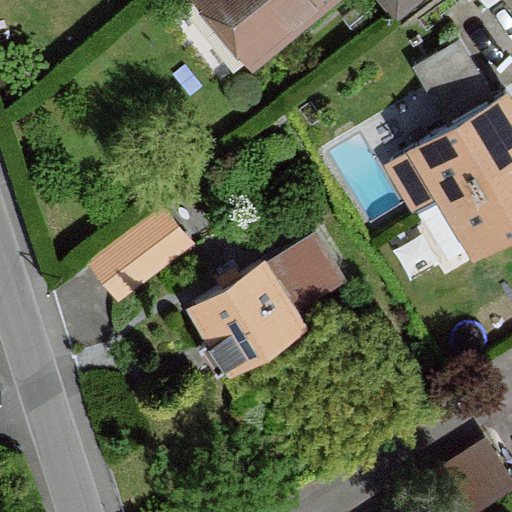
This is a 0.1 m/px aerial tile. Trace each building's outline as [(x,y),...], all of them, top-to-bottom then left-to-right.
[(204,0),(202,1),(262,70),(343,0),(204,0)] [(382,0),(399,19),(422,0),(382,0)] [(511,251),(511,103),(427,153),(493,263),(511,251)] [(165,203),(89,259),(121,301),(196,246),(165,203)] [(317,235),(204,303),(247,375),(319,332),(308,313),(349,288),(317,235)]
